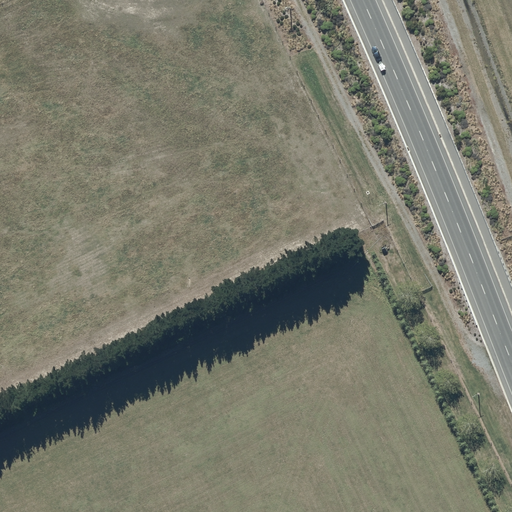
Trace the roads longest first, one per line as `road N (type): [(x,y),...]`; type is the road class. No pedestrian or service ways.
road 1 (track): [(511,359),(494,365),(473,352),(295,0)]
road 2 (tertiary): [(511,362),(362,0)]
road 3 (track): [(441,0),(511,199)]
